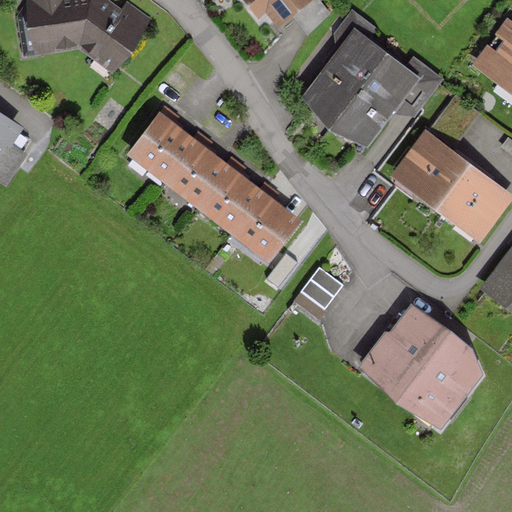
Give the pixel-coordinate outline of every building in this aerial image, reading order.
[(17,16),(23,56),(37,54),(40,49),(80,43),(111,65),(142,23),(136,19),(132,25),(98,0),(75,0),(63,2),(62,0),(32,0),(28,1),(17,16)] [(308,33),(329,13),(318,0),(250,0),(259,10),(266,3),(279,19),(290,10),(308,33)] [(323,105),(339,117),(384,57),(362,41),(371,29),(353,15),(336,35),(351,46),(346,52),(342,53),(308,97),(319,105),(323,105)] [(511,87),(511,29),(508,26),(480,64),(511,87)] [(405,73),(384,57),(339,117),(354,128),(355,133),(365,141),(400,96),(419,111),(441,82),(414,62),(405,73)] [(430,129),(453,147),(479,113),(456,95),(430,129)] [(154,162),(171,174),(201,135),(197,133),(191,141),(170,126),(177,117),(164,107),(157,117),(159,119),(133,153),(151,166),(154,162)] [(30,140),(14,130),(15,129),(0,118),(0,174),(5,177),(30,140)] [(188,187),(204,200),(234,161),(231,158),(224,167),(204,151),(210,143),(201,135),(171,174),(167,179),(184,192),(188,187)] [(480,231),(505,197),(473,173),(475,170),(461,160),(459,163),(426,138),(401,172),(433,196),(431,199),(438,204),(445,210),(447,207),(480,231)] [(244,168),(234,161),(204,200),(200,205),(217,218),(221,213),(237,225),(267,186),(264,184),(257,192),(237,177),(244,168)] [(277,194),(267,186),(237,225),(234,230),(251,243),(254,238),(270,250),(266,255),(268,256),(294,221),(270,202),(277,194)] [(511,256),(494,280),(511,293),(511,299),(511,300),(511,256)] [(319,267),(294,300),(318,318),(343,285),(319,267)] [(404,316),(368,364),(440,419),(473,375),(464,352),(415,315),(404,316)]
